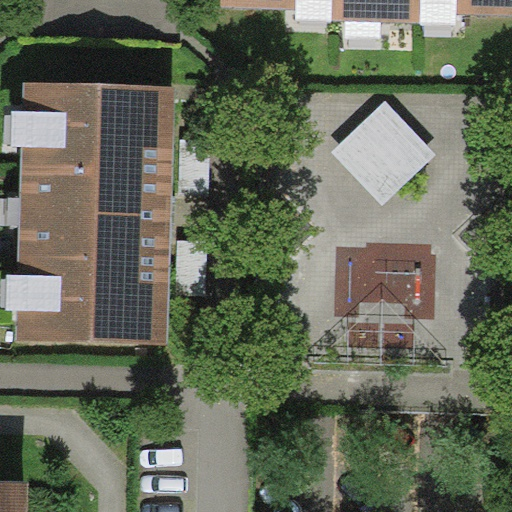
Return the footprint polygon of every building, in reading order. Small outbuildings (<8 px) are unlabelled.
[(511,0),(220,0),(220,5),(287,7),(287,19),(456,24),(456,11),(511,12),(511,0)] [(174,86),(22,82),(21,109),(11,109),(9,146),(21,146),(19,197),(10,196),(10,225),(19,225),(18,275),(7,275),(6,308),(17,309),(17,340),(167,344),(170,220),(174,86)] [(210,143),(181,141),(179,195),(208,196),(210,143)] [(209,242),(180,240),(177,294),(206,296),(209,242)] [(0,482),(0,511),(26,511),(27,484),(0,482)]
